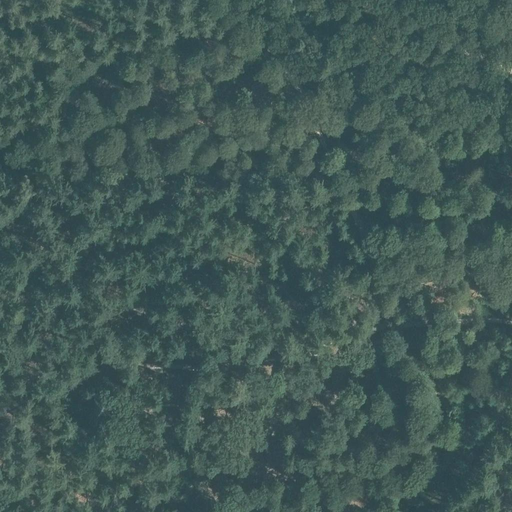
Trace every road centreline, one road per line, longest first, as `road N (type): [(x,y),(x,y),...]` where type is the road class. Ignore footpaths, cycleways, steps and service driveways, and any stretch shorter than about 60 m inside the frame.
road 1 (track): [(310,511),(377,297),(363,220),(320,125),(222,0)]
road 2 (track): [(511,316),(452,317),(275,355),(78,370),(0,386)]
road 3 (track): [(511,70),(361,0)]
